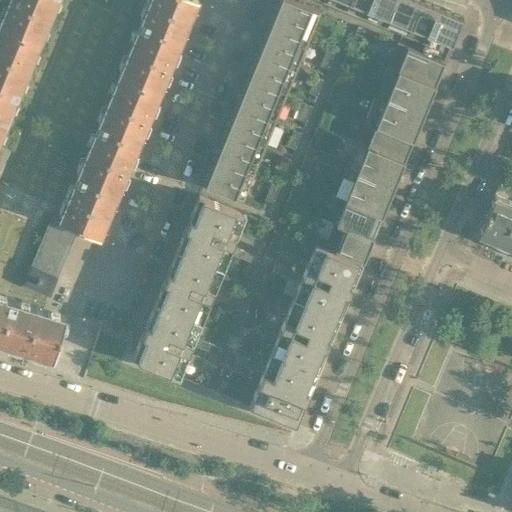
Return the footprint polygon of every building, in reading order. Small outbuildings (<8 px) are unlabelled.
[(53,0),(8,0),(0,20),(0,26),(37,41),(53,0)] [(196,0),(148,0),(139,24),(179,40),(196,0)] [(295,0),(278,0),(276,6),(269,22),(309,38),(320,10),(303,3),(295,0)] [(349,0),(326,0),(325,4),(345,12),(349,0)] [(373,0),(349,0),(345,12),(365,20),(373,0)] [(396,0),(373,0),(365,20),(385,28),(396,0)] [(419,0),(396,0),(385,28),(405,36),(419,0)] [(440,7),(423,0),(419,0),(405,36),(424,44),(425,44),(440,7)] [(462,16),(440,7),(425,44),(424,44),(421,51),(443,60),(462,16)] [(269,22),(259,48),(248,75),(287,91),(309,38),(269,22)] [(337,23),(336,24),(330,39),(338,42),(344,26),(337,23)] [(179,40),(139,24),(118,75),(158,91),(179,40)] [(37,41),(0,26),(0,86),(15,93),(37,41)] [(355,33),(348,49),(356,52),(362,36),(355,33)] [(443,60),(421,51),(397,41),(387,65),(434,84),(443,60)] [(319,66),(327,69),(333,53),(326,50),(319,66)] [(353,58),(346,55),(339,71),(347,74),(353,58)] [(434,84),(387,65),(376,91),(423,110),(434,84)] [(158,91),(118,75),(97,126),(137,143),(158,91)] [(248,75),(237,102),(226,128),(265,144),(287,91),(248,75)] [(308,92),(316,96),(322,80),(315,76),(308,92)] [(343,83),(335,80),(329,96),(337,99),(343,83)] [(0,129),(15,93),(0,86),(0,129)] [(423,110),(376,91),(365,118),(412,137),(423,110)] [(297,119),(305,122),(312,106),(304,103),(297,119)] [(324,108),(317,124),(325,127),(331,111),(324,108)] [(412,137),(365,118),(356,140),(403,159),(412,137)] [(137,143),(97,126),(76,177),(116,194),(137,143)] [(226,128),(215,155),(204,183),(243,199),(265,144),(226,128)] [(286,146),(294,149),(301,133),(293,130),(286,146)] [(322,134),(315,130),(308,146),(316,150),(322,134)] [(403,159),(356,140),(345,167),(392,186),(403,159)] [(312,159),(304,155),(298,171),(306,174),(312,159)] [(275,172),(283,176),(290,160),(282,156),(275,172)] [(392,186),(345,167),(335,194),(381,213),(392,186)] [(116,194),(76,177),(58,220),(75,227),(98,236),(116,194)] [(271,183),(265,199),(272,202),(279,186),(271,183)] [(381,213),(335,194),(334,195),(343,199),(335,218),(373,233),(381,213)] [(511,201),(494,194),(477,235),(499,244),(511,212),(511,201)] [(235,238),(238,230),(245,214),(198,195),(176,249),(222,268),(229,253),(232,246),(235,238)] [(293,212),(291,211),(294,203),(286,200),(283,208),(278,221),(288,224),(293,212)] [(511,212),(499,244),(511,249),(511,212)] [(75,227),(58,220),(51,217),(46,230),(70,240),(75,227)] [(373,233),(335,218),(325,243),(363,258),(373,233)] [(273,226),(269,236),(280,241),(285,231),(273,226)] [(70,240),(46,230),(41,242),(65,252),(70,240)] [(248,243),(251,236),(238,230),(235,238),(248,243)] [(262,249),(265,241),(251,236),(248,243),(262,249)] [(65,252),(41,242),(36,254),(60,263),(65,252)] [(339,315),(361,262),(315,243),(308,259),(305,266),(302,274),(299,282),(293,297),(339,315)] [(242,259),(245,251),(232,246),(229,253),(242,259)] [(292,261),(295,254),(281,248),(278,255),(292,261)] [(222,268),(176,249),(154,302),(201,321),(222,268)] [(255,264),(258,257),(245,251),(242,259),(255,264)] [(60,263),(36,254),(31,266),(55,276),(60,263)] [(305,266),(308,259),(295,254),(292,261),(305,266)] [(285,276),(288,269),(275,264),(272,271),(285,276)] [(55,276),(31,266),(24,283),(44,292),(48,293),(55,276)] [(299,282),(302,274),(288,269),(285,276),(299,282)] [(0,329),(9,300),(0,296),(0,329)] [(339,315),(293,297),(271,350),(317,369),(339,315)] [(38,309),(9,300),(0,329),(0,341),(51,358),(64,317),(38,309)] [(191,344),(194,337),(201,321),(154,302),(132,357),(178,376),(185,360),(188,352),(191,344)] [(205,350),(208,342),(194,337),(191,344),(205,350)] [(218,355),(221,348),(208,342),(205,350),(218,355)] [(295,424),(317,369),(271,350),(264,366),(261,373),(258,381),(255,388),(248,405),(295,424)] [(198,365),(201,358),(188,352),(185,360),(198,365)] [(248,367),(251,360),(238,355),(235,362),(248,367)] [(212,371),(215,363),(201,358),(198,365),(212,371)] [(261,373),(264,366),(251,360),(248,367),(261,373)] [(242,383),(245,376),(231,370),(228,377),(242,383)] [(255,388),(258,381),(245,376),(242,383),(255,388)] [(48,511),(0,495),(0,511),(48,511)]
